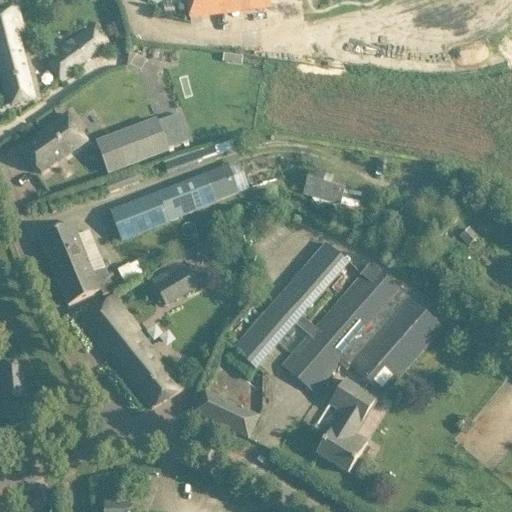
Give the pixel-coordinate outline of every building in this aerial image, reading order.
[(0,14),(0,100),(3,110),(41,100),(32,75),(29,76),(12,12),(0,14)] [(76,74),(74,70),(110,42),(95,23),(52,54),(49,66),(61,84),(76,74)] [(87,143),(68,116),(42,134),(44,136),(23,151),(41,175),(87,143)] [(168,151),(157,123),(113,140),(123,169),(168,151)] [(204,176),(109,212),(121,243),(216,207),(215,204),(240,195),(230,166),(204,176)] [(308,178),(303,196),(341,207),(347,188),(308,178)] [(40,238),(50,261),(83,247),(73,225),(40,238)] [(468,230),(459,239),(468,248),(477,239),(468,230)] [(349,367),(383,397),(443,330),(399,291),(400,289),(371,264),(314,329),(301,318),(348,265),(325,244),(232,351),(255,371),(295,326),(308,337),(281,368),(313,395),(339,366),(346,372),(349,367)] [(83,247),(50,261),(69,308),(101,292),(103,298),(115,293),(100,258),(89,263),(83,247)] [(178,257),(147,276),(147,277),(152,285),(165,307),(197,288),(184,266),(179,258),(178,257)] [(184,391),(139,333),(113,299),(81,323),(100,348),(152,411),(169,401),(184,391)] [(1,371),(4,402),(25,400),(22,369),(15,364),(6,364),(1,371)] [(361,426),(376,401),(345,382),(329,407),(342,415),(361,426)] [(204,392),(194,415),(248,440),(258,418),(204,392)] [(366,446),(367,445),(355,437),(361,426),(342,415),(336,425),(335,425),(317,456),(348,475),(366,446)] [(110,480),(101,481),(102,489),(111,488),(110,480)] [(129,511),(129,501),(104,503),(104,511),(129,511)]
